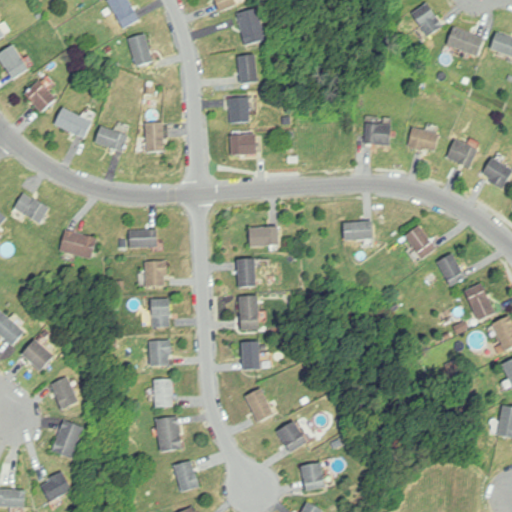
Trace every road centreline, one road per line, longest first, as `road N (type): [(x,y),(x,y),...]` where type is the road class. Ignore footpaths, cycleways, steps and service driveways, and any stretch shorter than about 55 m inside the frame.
road 1 (residential): [(0,125),(42,165),(81,185),(127,195),(400,185),(458,205),(511,247)]
road 2 (residential): [(198,191),(208,385),(226,444),(251,486)]
road 3 (residential): [(171,0),(195,76),(198,191)]
